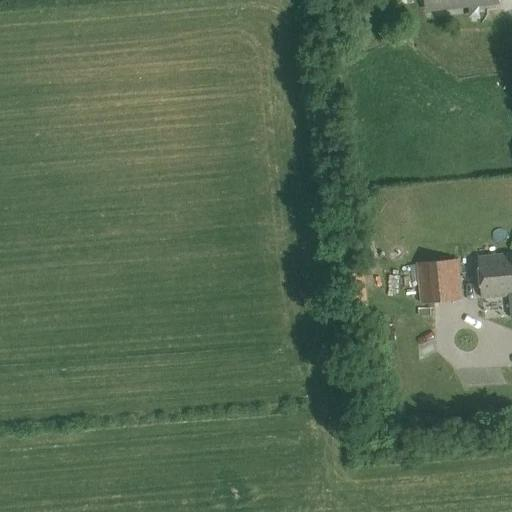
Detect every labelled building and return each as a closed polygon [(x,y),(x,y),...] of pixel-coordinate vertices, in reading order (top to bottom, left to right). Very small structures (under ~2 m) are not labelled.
[(497,0),(425,0),(427,9),(498,1),(497,0)] [(397,33),(410,32),(409,15),(396,16),(397,33)] [(511,315),(511,252),(478,255),(482,296),(508,294),(510,316),(511,315)] [(462,298),(458,258),(416,262),(420,303),(462,298)] [(453,348),(491,344),(488,318),(451,321),(453,348)] [(437,319),(427,320),(429,344),(439,343),(437,319)] [(465,371),(454,381),(461,390),(473,380),(465,371)]
